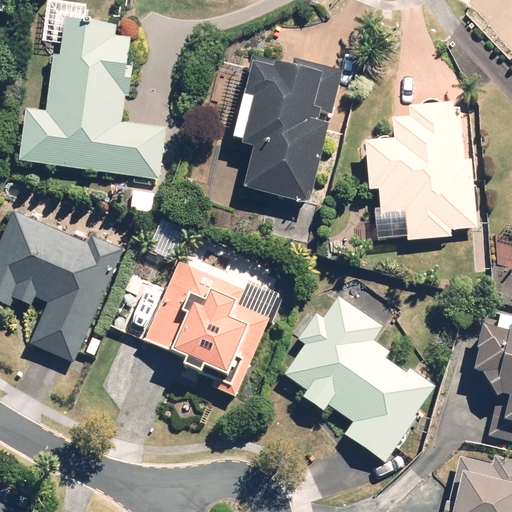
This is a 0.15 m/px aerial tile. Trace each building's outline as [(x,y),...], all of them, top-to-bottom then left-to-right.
[(23,114),(18,167),(158,179),(162,130),(120,127),(122,101),(128,101),(129,83),(124,83),(127,41),(112,40),(113,29),(62,24),(59,61),(51,60),(46,109),(34,108),(33,114),(23,114)] [(339,75),(249,59),(232,151),(247,153),(239,197),(308,210),(323,130),(316,129),(319,114),(310,112),(313,94),(335,98),(339,75)] [(375,196),(383,196),(384,251),(417,249),(417,253),(458,252),(458,242),(482,241),(479,174),(462,175),(461,122),(416,123),(416,133),(400,134),(401,156),(374,157),(375,196)] [(84,249),(14,216),(0,245),(0,307),(6,311),(9,303),(28,312),(33,302),(45,307),(26,346),(71,367),(123,256),(88,239),(84,249)] [(191,273),(175,266),(140,344),(168,356),(166,362),(179,368),(177,373),(194,381),(197,374),(212,381),(208,391),(232,402),(278,299),(246,285),(241,295),(219,285),(223,275),(196,262),(191,273)] [(383,467),(433,386),(408,370),(403,377),(383,365),(389,356),(371,346),(380,330),(334,302),(321,322),(307,314),(289,344),(297,349),(278,380),(303,396),(299,404),(321,417),(325,411),(353,429),(344,443),(383,467)] [(511,328),(506,328),(505,337),(477,333),(471,376),(484,378),(481,398),(496,400),(490,444),(511,446),(511,328)] [(489,471),(457,463),(444,511),(511,511),(511,464),(491,460),(489,471)]
